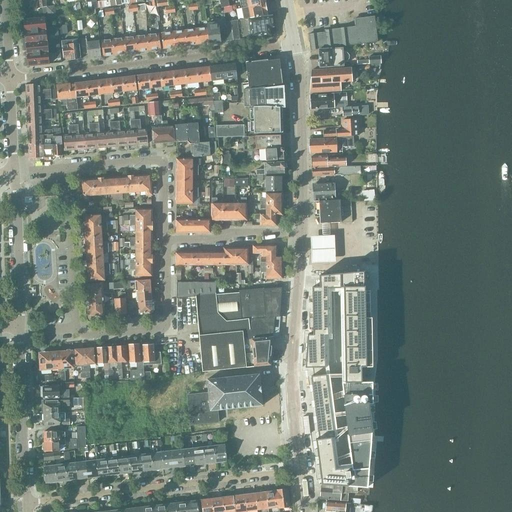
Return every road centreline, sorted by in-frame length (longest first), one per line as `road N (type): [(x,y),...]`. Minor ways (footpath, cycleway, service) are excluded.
road 1 (residential): [(10,77),(293,45)]
road 2 (residential): [(26,503),(300,470)]
road 3 (tertiary): [(300,470),(291,368),(302,232)]
road 4 (tertiary): [(302,232),(293,45)]
road 5 (residential): [(74,328),(89,334),(164,327),(165,239)]
road 6 (residential): [(26,503),(20,330)]
road 7 (residential): [(74,328),(64,168)]
road 8 (residential): [(20,330),(14,171)]
road 9 (residential): [(302,232),(165,239)]
